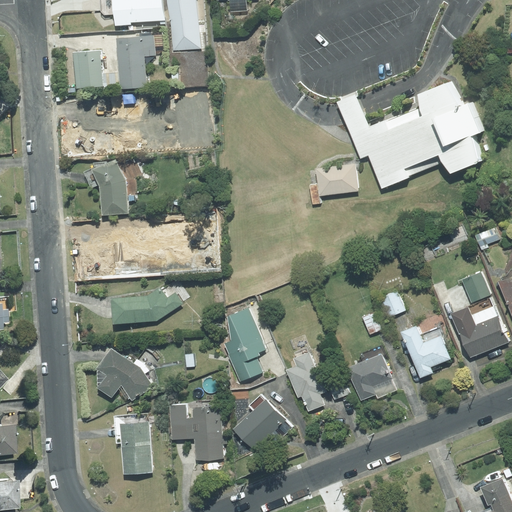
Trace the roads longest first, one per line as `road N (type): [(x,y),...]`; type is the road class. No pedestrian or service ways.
road 1 (residential): [(28,3),(63,471),(79,511)]
road 2 (residential): [(226,511),(511,398)]
